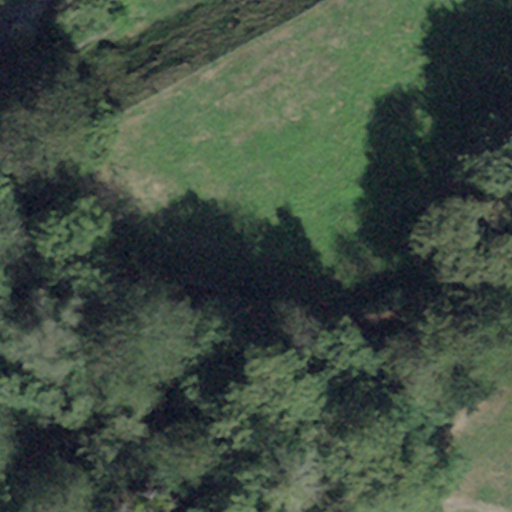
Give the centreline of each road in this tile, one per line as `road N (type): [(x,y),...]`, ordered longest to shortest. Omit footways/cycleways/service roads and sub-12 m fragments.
road 1 (track): [(0,283),(16,276),(321,334),(511,290)]
road 2 (track): [(499,288),(448,272),(283,268)]
